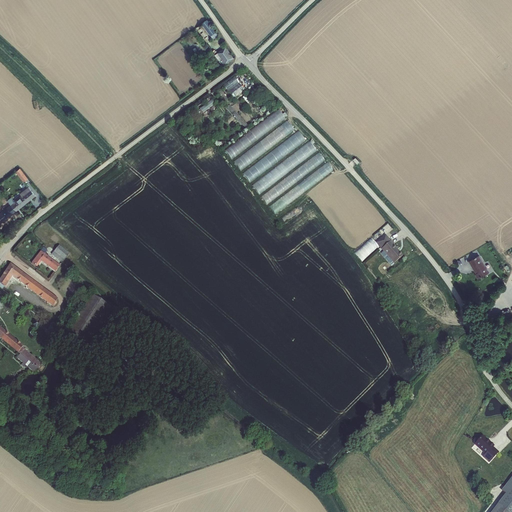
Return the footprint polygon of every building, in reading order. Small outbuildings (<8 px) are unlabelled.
[(209,22),(205,25),(213,35),(216,32),(209,22)] [(228,47),(218,55),(226,65),(235,58),(228,47)] [(223,87),(233,100),(245,91),(234,78),(223,87)] [(211,101),(200,109),(203,113),(214,105),(211,101)] [(231,158),(287,120),(282,111),(225,149),(231,158)] [(290,122),(234,161),(241,170),(296,131),(290,122)] [(302,133),(243,171),(249,181),(308,143),(302,133)] [(312,143),(253,184),(259,193),(318,153),(312,143)] [(261,195),(267,203),(327,163),(322,155),(261,195)] [(329,164),(270,205),(275,213),(335,172),(329,164)] [(31,180),(23,170),(19,173),(27,183),(31,180)] [(23,195),(13,204),(18,210),(36,194),(30,187),(22,193),(23,195)] [(0,225),(18,210),(13,204),(0,214),(0,225)] [(397,244),(390,235),(380,243),(396,263),(405,257),(396,245),(397,244)] [(62,246),(57,252),(67,260),(72,255),(62,246)] [(44,261),(58,272),(63,266),(47,254),(50,250),(46,247),(34,263),(40,267),(44,261)] [(484,255),(474,260),(477,265),(479,264),(483,272),(481,273),(484,278),(494,272),(484,255)] [(14,265),(0,284),(0,285),(6,289),(16,275),(56,306),(60,300),(14,265)] [(117,307),(97,293),(72,330),(86,340),(92,344),(117,307)] [(22,354),(25,356),(29,351),(24,347),(26,346),(0,324),(0,338),(1,339),(3,337),(22,354)] [(86,340),(72,330),(67,339),(80,348),(86,340)] [(45,363),(29,351),(25,356),(40,369),(45,363)] [(40,369),(25,356),(22,354),(20,357),(37,372),(40,369)] [(485,457),(491,462),(500,453),(495,448),(496,446),(485,436),(481,440),(480,439),(477,439),(476,440),(476,442),(478,444),(477,444),(488,454),(485,457)] [(511,511),(511,480),(504,491),(508,494),(500,504),(511,511)]
